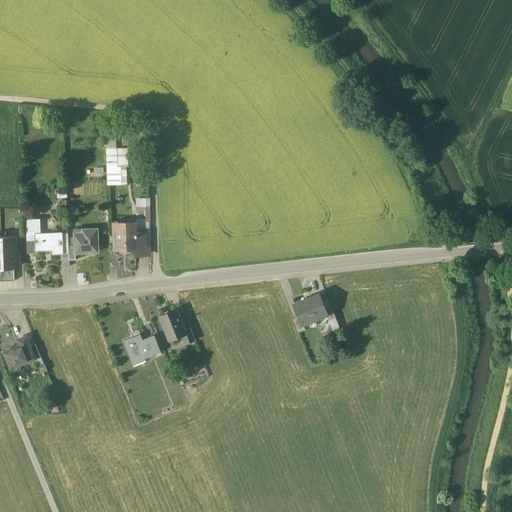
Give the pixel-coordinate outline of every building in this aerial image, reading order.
[(109,184),(130,183),(129,147),(118,147),(118,134),(107,134),(109,184)] [(138,220),(144,219),(144,230),(152,229),(151,197),(137,198),(138,220)] [(37,219),(27,219),(28,239),(36,239),(36,233),(38,233),(37,219)] [(135,223),(120,223),(121,231),(115,231),(115,248),(135,248),(136,255),(149,254),(148,233),(136,233),(135,223)] [(97,229),(87,229),(87,233),(75,234),(75,245),(76,252),(98,251),(97,229)] [(38,233),(36,233),(36,239),(36,250),(37,250),(53,249),(53,253),(61,253),(63,253),(62,232),(38,233)] [(16,237),(0,237),(0,266),(13,266),(17,266),(16,237)] [(36,239),(28,239),(28,252),(37,252),(37,250),(36,250),(36,239)] [(63,253),(61,253),(62,267),(70,266),(69,260),(69,253),(63,253)] [(13,266),(0,266),(0,281),(14,281),(13,266)] [(319,294),(307,299),(315,319),(327,314),(324,306),(319,294)] [(307,299),(294,304),(299,317),(302,324),(303,324),(315,319),(307,299)] [(336,317),(330,304),(324,306),(327,314),(329,320),(330,320),(336,317)] [(185,329),(177,309),(160,315),(168,336),(182,331),(185,330),(185,329)] [(302,324),(299,317),(293,319),(299,332),(305,329),(303,324),(302,324)] [(336,317),(330,320),(334,331),(340,329),(336,317)] [(185,330),(182,331),(186,343),(195,339),(191,327),(185,329),(185,330)] [(140,333),(131,336),(131,337),(124,340),(133,365),(146,360),(145,358),(161,352),(154,335),(143,339),(140,333)] [(26,336),(17,339),(20,345),(4,352),(13,373),(20,370),(18,365),(35,358),(30,346),(26,336)] [(36,344),(30,346),(35,358),(41,356),(36,344)]
